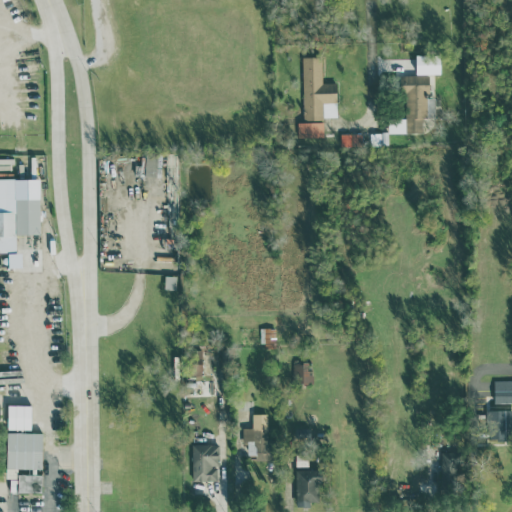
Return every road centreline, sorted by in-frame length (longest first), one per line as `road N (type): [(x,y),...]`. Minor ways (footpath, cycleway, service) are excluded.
road 1 (residential): [(83,319),(85,125),(76,65),(58,23)]
road 2 (residential): [(58,23),(55,183),(83,319)]
road 3 (residential): [(83,319),(86,511)]
